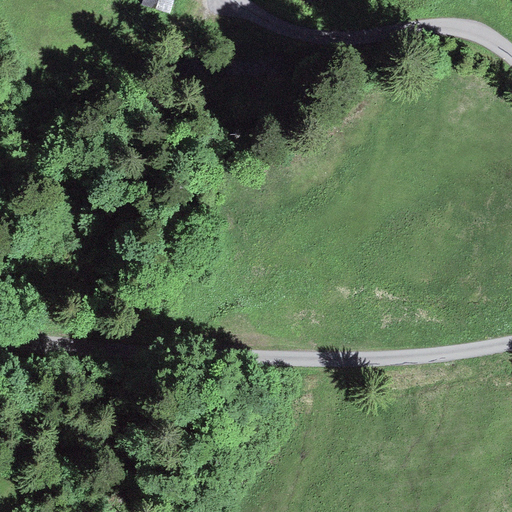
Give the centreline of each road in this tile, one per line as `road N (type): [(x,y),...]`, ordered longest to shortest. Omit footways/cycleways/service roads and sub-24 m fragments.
road 1 (unclassified): [(511,347),(335,361),(0,344)]
road 2 (unclassified): [(235,0),(288,28),(319,34),(356,38),(466,25),(511,50)]
